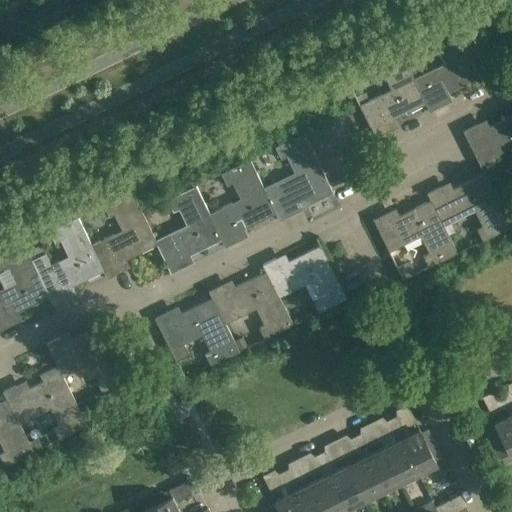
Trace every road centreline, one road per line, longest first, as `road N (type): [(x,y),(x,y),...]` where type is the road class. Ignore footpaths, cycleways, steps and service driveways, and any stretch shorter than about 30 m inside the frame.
road 1 (tertiary): [(0,158),(321,0)]
road 2 (residential): [(232,511),(217,479),(224,475),(423,377),(436,404)]
road 3 (tertiary): [(227,0),(0,110)]
road 4 (residential): [(126,307),(276,229),(300,233),(347,214)]
road 5 (residential): [(347,214),(407,176),(446,129),(511,97)]
road 6 (residential): [(0,355),(106,304),(126,307)]
road 7 (residential): [(489,511),(436,404)]
